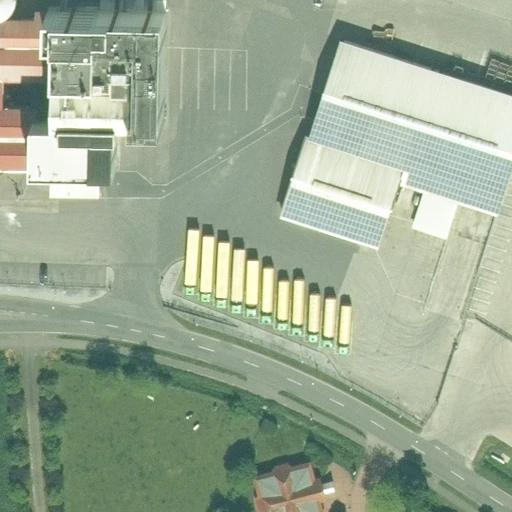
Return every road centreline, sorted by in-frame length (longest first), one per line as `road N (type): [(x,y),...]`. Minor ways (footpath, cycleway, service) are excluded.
road 1 (tertiary): [(511,511),(378,424),(251,363),(104,324),(0,315)]
road 2 (unknown): [(135,330),(137,210),(206,47),(266,19),(338,25)]
